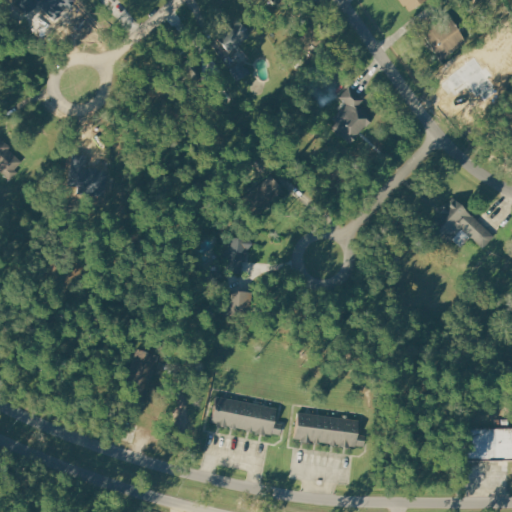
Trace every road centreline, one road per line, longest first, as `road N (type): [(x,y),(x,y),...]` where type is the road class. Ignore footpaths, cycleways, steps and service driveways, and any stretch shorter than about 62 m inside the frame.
road 1 (tertiary): [(511,501),(400,503),(258,489),(122,453),(0,400)]
road 2 (residential): [(342,0),(440,137),(511,192)]
road 3 (tertiary): [(0,435),(113,482),(223,511)]
road 4 (residential): [(326,256),(440,137)]
road 5 (residential): [(85,80),(186,0)]
